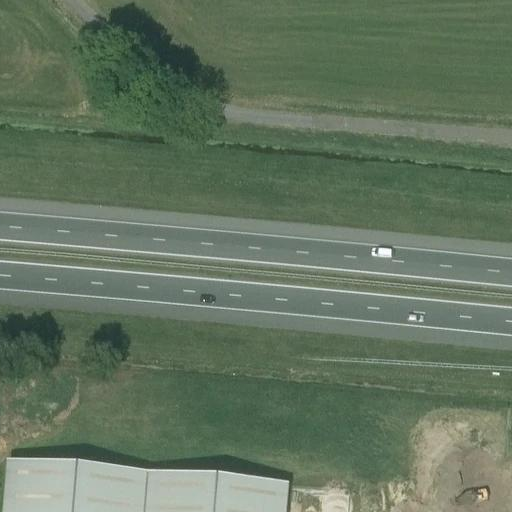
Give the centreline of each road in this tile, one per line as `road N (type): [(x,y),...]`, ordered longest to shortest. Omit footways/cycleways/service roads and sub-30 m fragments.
road 1 (motorway): [(0,275),(511,319)]
road 2 (motorway): [(511,273),(0,229)]
road 3 (unclassified): [(83,0),(202,103),(260,120),(511,138)]
